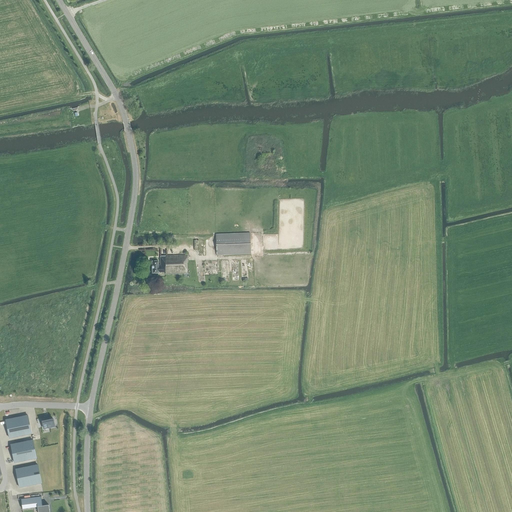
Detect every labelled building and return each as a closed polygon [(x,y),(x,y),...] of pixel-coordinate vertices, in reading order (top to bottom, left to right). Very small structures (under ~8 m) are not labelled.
[(251,254),(250,233),(216,235),(216,255),(251,254)] [(165,272),(165,274),(188,274),(187,256),(160,256),(160,265),(158,265),(158,261),(152,261),(152,274),(159,273),(165,272)] [(5,420),(9,438),(31,434),(28,416),(5,420)] [(54,427),(53,419),(45,420),(45,419),(41,420),(41,425),(43,424),(44,429),(54,427)] [(14,463),(36,458),(33,440),(10,445),(14,463)] [(41,483),(38,465),(15,469),(19,487),(41,483)] [(22,509),(23,509),(37,507),(37,511),(49,511),(49,505),(42,506),(41,497),(21,499),(22,509)]
